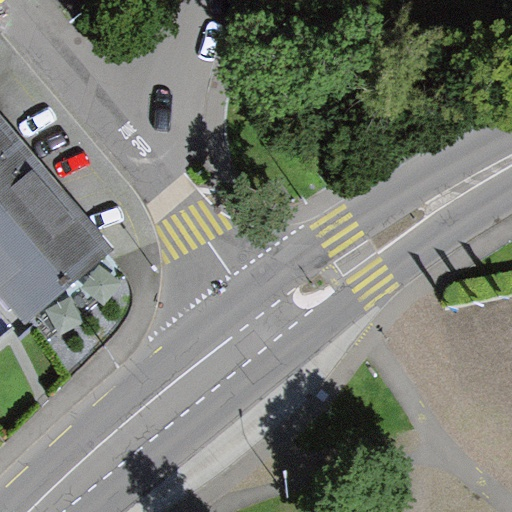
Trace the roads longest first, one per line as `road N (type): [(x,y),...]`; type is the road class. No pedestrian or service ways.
road 1 (secondary): [(27,511),(260,315)]
road 2 (secondary): [(260,315),(511,160)]
road 3 (residential): [(136,155),(260,315)]
road 4 (residential): [(7,0),(136,155)]
road 5 (residential): [(136,155),(159,125),(192,0)]
